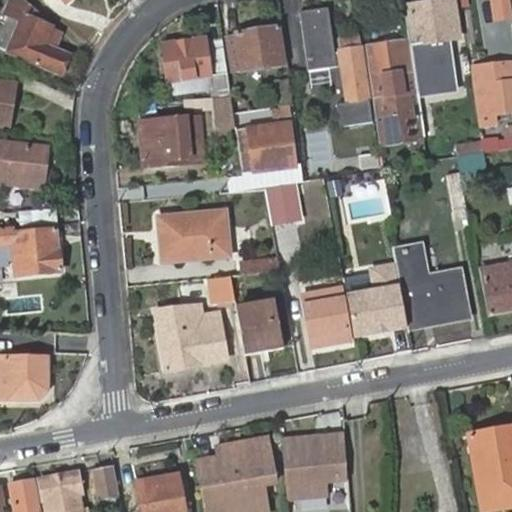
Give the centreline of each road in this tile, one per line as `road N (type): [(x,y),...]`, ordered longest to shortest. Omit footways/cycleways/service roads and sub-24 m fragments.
road 1 (residential): [(121,431),(97,117),(114,53),(171,0)]
road 2 (residential): [(511,357),(121,431)]
road 3 (residential): [(121,431),(0,450)]
